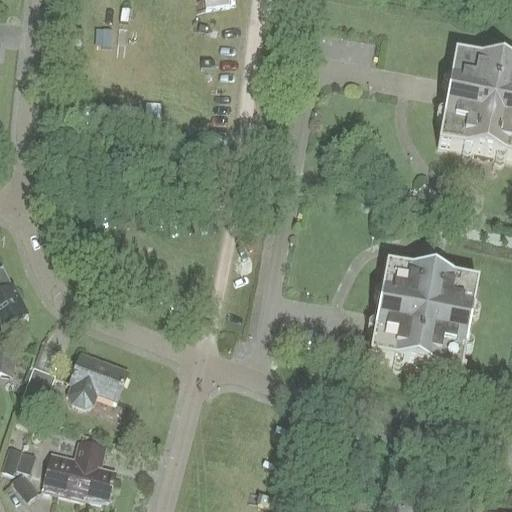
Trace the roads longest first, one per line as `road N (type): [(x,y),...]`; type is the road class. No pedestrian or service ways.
road 1 (residential): [(253,381),(315,67),(403,85)]
road 2 (residential): [(258,0),(237,187),(204,363)]
road 3 (residential): [(511,456),(253,381)]
road 4 (residential): [(204,363),(88,316),(54,292),(20,207)]
road 5 (residential): [(20,207),(40,0)]
road 6 (residential): [(163,511),(204,363)]
